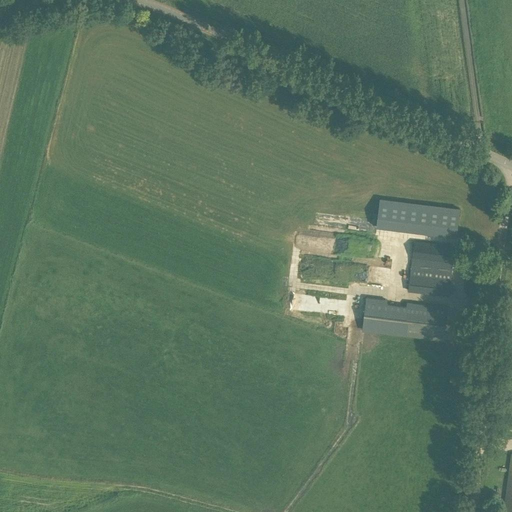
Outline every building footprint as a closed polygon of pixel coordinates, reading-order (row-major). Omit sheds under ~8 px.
[(459,209),(380,198),(377,226),(456,236),(459,209)] [(414,242),(409,291),(449,296),(455,247),(414,242)] [(345,278),(346,265),(333,264),(333,278),(345,278)] [(444,340),(448,308),(407,303),(407,307),(388,305),(389,301),(367,298),(363,331),(444,340)] [(403,355),(401,368),(415,369),(413,386),(438,389),(440,371),(419,369),(421,357),(403,355)]
